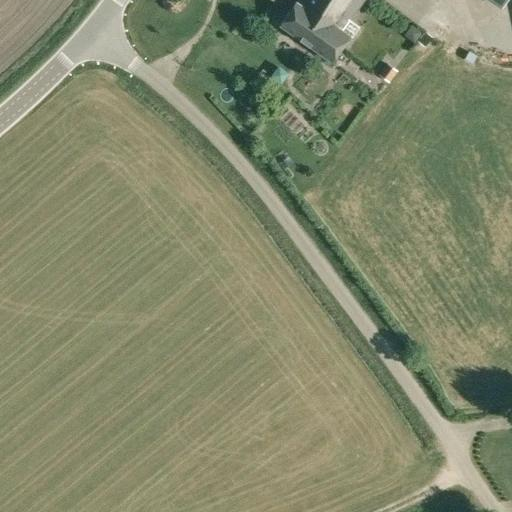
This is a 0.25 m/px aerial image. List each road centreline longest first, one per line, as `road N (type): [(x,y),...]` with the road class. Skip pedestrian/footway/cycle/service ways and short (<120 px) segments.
road 1 (unclassified): [(494,511),(382,344),(224,143),(92,27)]
road 2 (tertiary): [(0,119),(92,27)]
